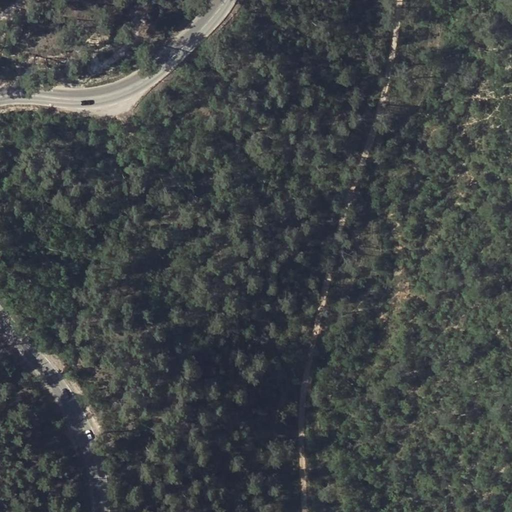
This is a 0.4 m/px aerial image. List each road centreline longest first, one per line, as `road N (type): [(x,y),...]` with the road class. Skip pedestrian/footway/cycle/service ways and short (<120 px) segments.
road 1 (track): [(315,511),(310,431),(318,364),(408,0)]
road 2 (secondary): [(226,0),(133,87),(90,100),(0,96)]
road 3 (secondary): [(0,315),(81,422),(102,511)]
